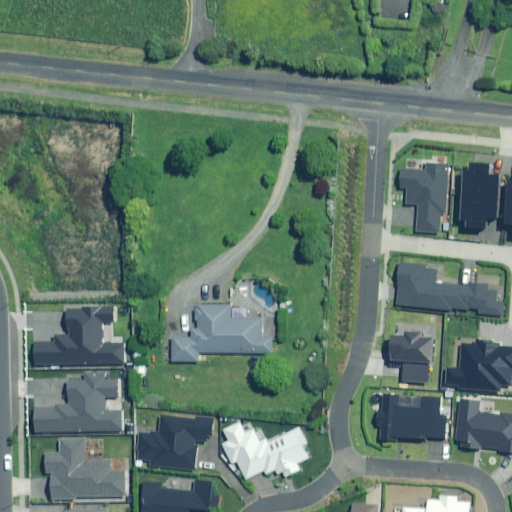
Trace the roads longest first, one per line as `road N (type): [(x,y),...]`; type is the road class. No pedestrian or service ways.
road 1 (tertiary): [(0,60),(379,102)]
road 2 (residential): [(379,102),(363,333)]
road 3 (residential): [(346,466),(461,473),(484,483),(497,511)]
road 4 (residential): [(363,333),(337,415),(346,466)]
road 5 (tertiary): [(379,102),(511,117)]
